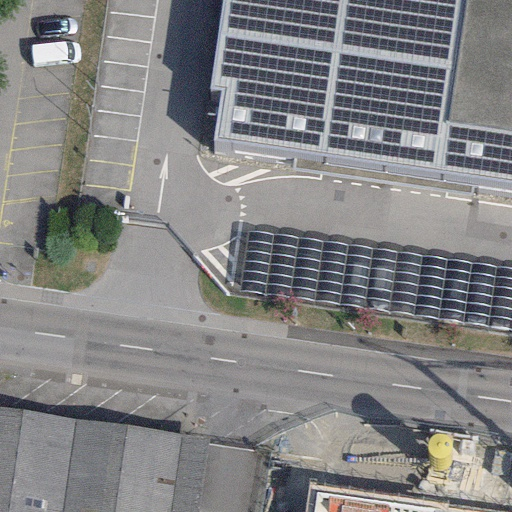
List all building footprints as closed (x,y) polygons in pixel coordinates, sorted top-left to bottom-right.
[(461,0),(218,0),(204,90),(217,91),(209,145),(289,156),(287,167),(465,192),(467,182),(511,188),(511,135),(441,126),(461,0)] [(511,0),(461,0),(441,126),(511,135),(511,0)] [(511,268),(243,230),(234,295),(511,334),(511,268)] [(162,511),(173,443),(0,417),(0,511),(162,511)] [(195,511),(205,447),(173,443),(162,511),(195,511)] [(471,511),(308,488),(304,511),(471,511)]
